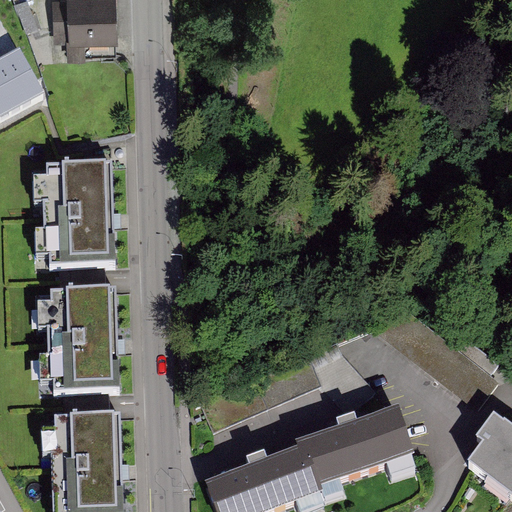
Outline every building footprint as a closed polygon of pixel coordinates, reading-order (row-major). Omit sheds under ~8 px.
[(118,0),(58,0),(59,41),(120,40),(118,0)] [(0,64),(0,124),(44,101),(19,55),(0,64)] [(113,168),(47,171),(52,277),(119,274),(116,224),(113,168)] [(119,298),(52,299),(55,402),(122,401),(121,349),(119,298)] [(373,336),(479,415),(500,387),(393,308),(373,336)] [(322,388),(349,416),(377,394),(345,358),(338,346),(312,359),(322,388)] [(302,458),(209,490),(216,511),(302,511),(323,505),(320,496),(414,465),(397,415),(298,448),(302,458)] [(121,422),(58,422),(59,511),(121,511),(121,474),(121,422)] [(511,434),(505,429),(504,430),(494,423),(477,446),(483,451),(468,471),(511,504),(511,434)]
